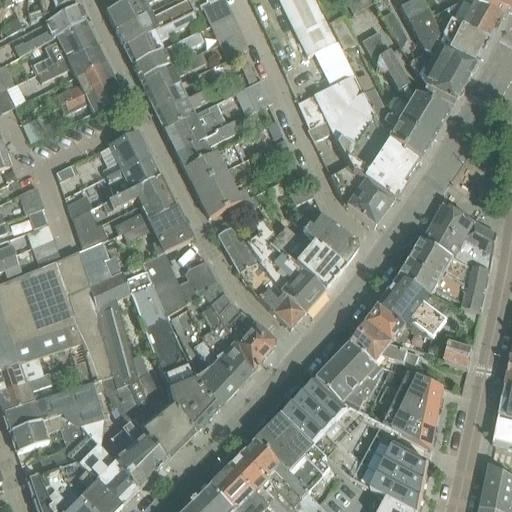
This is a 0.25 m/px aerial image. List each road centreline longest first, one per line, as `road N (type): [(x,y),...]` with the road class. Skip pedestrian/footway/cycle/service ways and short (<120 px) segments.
road 1 (residential): [(87,0),(208,248),(243,304),(302,357)]
road 2 (tertiary): [(302,357),(382,252),(492,73)]
road 3 (residential): [(454,511),(502,291)]
road 4 (tertiary): [(153,511),(302,357)]
